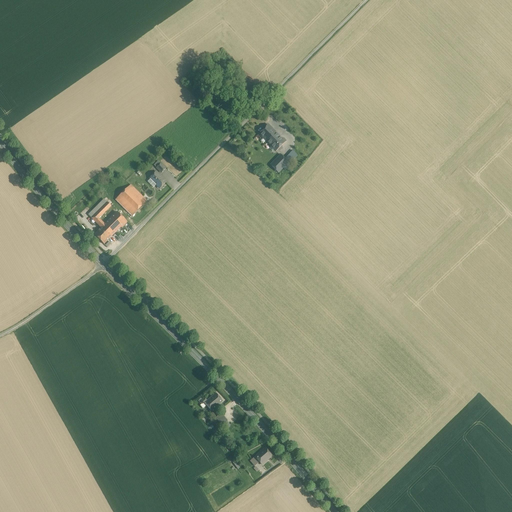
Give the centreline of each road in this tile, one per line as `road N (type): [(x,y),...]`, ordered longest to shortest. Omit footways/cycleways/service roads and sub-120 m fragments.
road 1 (track): [(104,262),(366,0)]
road 2 (secondary): [(337,511),(104,262)]
road 3 (secondary): [(104,262),(0,135)]
road 4 (residential): [(0,333),(104,262)]
